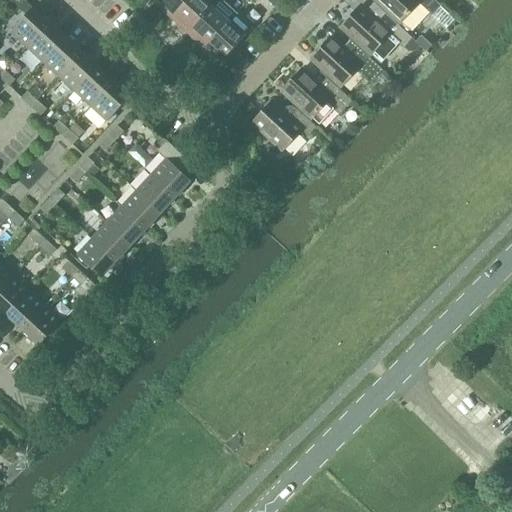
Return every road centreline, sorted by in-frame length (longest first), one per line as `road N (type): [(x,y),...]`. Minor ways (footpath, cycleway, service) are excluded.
road 1 (residential): [(207,131),(213,199),(134,287),(132,320),(39,412),(0,373)]
road 2 (tertiary): [(268,511),(511,257)]
road 3 (residential): [(207,131),(71,0)]
road 4 (residential): [(330,0),(207,131)]
